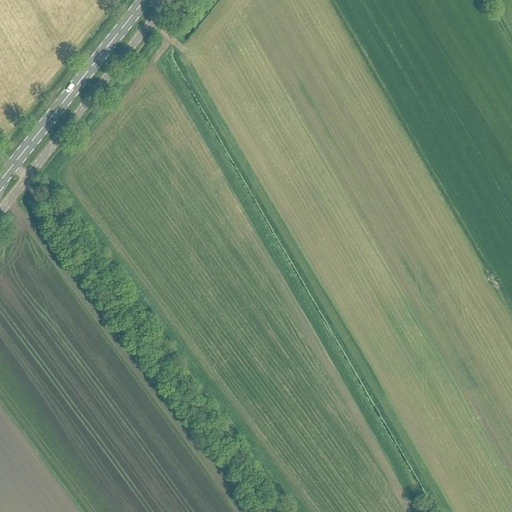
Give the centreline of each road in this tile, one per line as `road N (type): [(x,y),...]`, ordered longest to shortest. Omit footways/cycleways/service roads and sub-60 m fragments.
road 1 (unclassified): [(27,177),(169,0)]
road 2 (primary): [(11,166),(144,0)]
